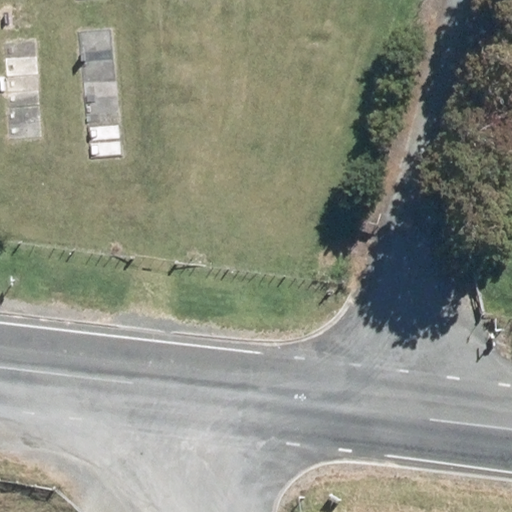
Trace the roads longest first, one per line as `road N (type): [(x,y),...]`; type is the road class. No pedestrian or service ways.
road 1 (unclassified): [(498,0),(419,265),(391,419)]
road 2 (secondary): [(206,397),(0,373)]
road 3 (secondary): [(391,419),(206,397)]
road 4 (secondary): [(511,435),(391,419)]
